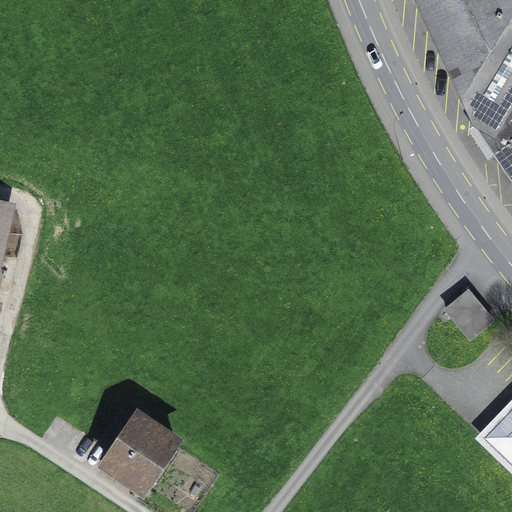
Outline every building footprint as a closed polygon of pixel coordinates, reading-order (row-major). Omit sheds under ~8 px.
[(506,175),(511,182),(511,0),(416,0),(474,123),(506,175)] [(0,246),(8,209),(0,207),(0,246)] [(493,322),(468,293),(447,311),(471,340),(493,322)] [(175,444),(122,409),(102,439),(118,450),(108,466),(147,492),(154,480),(151,479),(175,444)] [(511,411),(485,440),(511,466),(511,411)]
